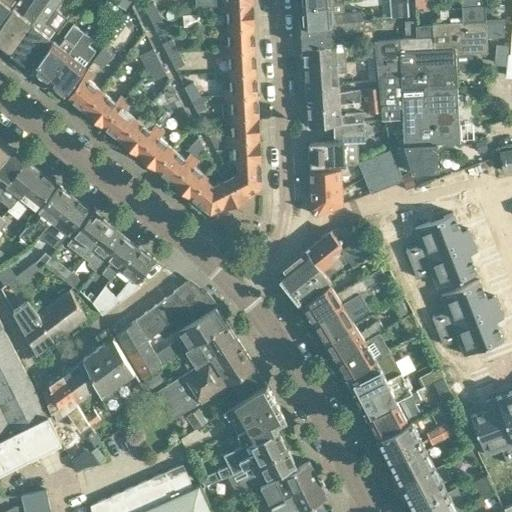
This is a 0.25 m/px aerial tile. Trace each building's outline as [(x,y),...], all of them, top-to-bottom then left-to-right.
[(0,43),(9,51),(47,0),(32,0),(23,15),(15,9),(0,27),(0,43)] [(0,0),(0,20),(11,5),(10,5),(14,0),(0,0)] [(61,0),(47,0),(9,51),(28,66),(51,37),(50,36),(56,28),(47,22),(61,0)] [(399,37),(376,39),(377,60),(379,78),(380,86),(381,100),(382,110),(383,119),(385,119),(403,118),(404,143),(404,144),(436,142),(460,141),(456,67),(474,66),(473,52),(487,51),(486,35),(502,34),(501,18),(485,19),(485,7),(486,7),(485,0),(461,0),(461,5),(462,20),(450,21),(432,22),(432,24),(416,25),(417,36),(406,36),(399,37)] [(389,0),(391,17),(407,16),(408,16),(406,0),(389,0)] [(155,1),(145,6),(144,6),(148,14),(159,8),(155,1)] [(344,1),(300,5),(301,25),(360,21),(360,20),(363,19),(362,10),(344,11),(344,1)] [(254,26),(253,4),(219,5),(219,10),(226,9),(227,27),(254,26)] [(169,30),(159,8),(148,14),(157,30),(169,30)] [(417,36),(416,19),(405,20),(406,36),(417,36)] [(361,30),(360,21),(301,25),(303,46),(336,43),(336,42),(343,42),(342,31),(361,30)] [(47,80),(83,31),(74,24),(60,44),(54,40),(32,68),(47,80)] [(255,48),(254,26),(227,27),(228,44),(220,44),(220,50),(255,48)] [(64,94),(85,64),(78,59),(93,39),(83,31),(47,80),(64,94)] [(181,52),(173,36),(163,42),(171,57),(181,52)] [(377,60),(376,39),(366,40),(368,61),(377,60)] [(337,51),(336,43),(303,46),(304,66),(347,63),(346,50),(337,51)] [(153,46),(152,46),(138,53),(147,71),(158,57),(153,46)] [(102,47),(93,59),(100,64),(104,67),(112,54),(103,48),(102,47)] [(255,48),(220,50),(221,56),(228,56),(229,72),(256,71),(255,48)] [(186,63),(181,52),(171,57),(176,68),(186,63)] [(167,73),(158,57),(147,71),(152,81),(167,73)] [(379,78),(377,60),(368,61),(370,79),(379,78)] [(347,71),(347,63),(304,66),(305,84),(339,82),(338,72),(347,71)] [(86,112),(102,90),(88,78),(94,72),(88,68),(67,97),(86,112)] [(257,93),(256,71),(229,72),(230,89),(222,89),(223,95),(257,93)] [(194,79),(185,84),(184,85),(191,98),(201,93),(194,79)] [(182,104),(170,81),(162,89),(172,109),(182,104)] [(340,91),(339,82),(305,84),(307,107),(341,105),(341,103),(361,100),(360,88),(340,91)] [(381,100),(380,86),(367,87),(368,95),(364,96),(364,100),(369,99),(369,101),(381,100)] [(103,126),(125,98),(121,94),(116,101),(102,90),(86,112),(103,126)] [(208,106),(201,93),(191,98),(198,112),(208,106)] [(258,116),(257,93),(223,95),(223,101),(230,100),(231,117),(258,116)] [(120,140),(138,118),(124,107),(130,101),(125,98),(103,126),(120,140)] [(382,110),(381,100),(369,101),(370,112),(382,110)] [(182,104),(172,109),(177,118),(179,121),(189,116),(182,104)] [(341,114),(341,105),(307,107),(308,126),(334,124),(365,122),(365,121),(364,112),(341,114)] [(260,138),(258,116),(231,117),(232,134),(225,134),(224,130),(207,130),(212,141),(260,138)] [(138,154),(161,126),(156,123),(151,129),(138,118),(120,140),(138,154)] [(356,164),(356,140),(365,139),(365,122),(334,124),(335,141),(309,142),(309,147),(308,147),(308,162),(310,162),(310,166),(356,164)] [(155,168),(172,147),(160,136),(165,130),(161,126),(138,154),(155,168)] [(174,183),(204,146),(198,135),(187,149),(191,152),(185,158),(172,147),(155,168),(174,183)] [(0,163),(12,148),(0,138),(0,163)] [(261,161),(260,138),(212,141),(220,156),(226,153),(225,145),(233,145),(234,162),(237,162),(261,161)] [(437,170),(436,142),(404,144),(412,171),(437,170)] [(206,164),(211,160),(204,146),(174,183),(191,197),(207,178),(209,175),(194,165),(200,159),(206,164)] [(0,191),(8,181),(26,158),(12,148),(0,163),(0,191)] [(401,177),(389,149),(364,159),(371,175),(377,190),(402,179),(401,177)] [(511,149),(500,151),(504,170),(511,168),(511,149)] [(8,181),(0,191),(0,198),(12,208),(21,196),(41,170),(26,158),(8,181)] [(364,159),(358,161),(365,178),(371,175),(364,159)] [(256,190),(262,187),(261,161),(237,162),(237,171),(225,178),(238,202),(258,192),(256,190)] [(341,168),(309,170),(310,191),(342,188),(341,168)] [(12,208),(10,210),(18,217),(30,203),(36,207),(56,181),(41,170),(21,196),(12,208)] [(410,173),(401,177),(402,179),(406,189),(415,185),(410,173)] [(377,190),(371,175),(365,178),(371,192),(377,190)] [(238,202),(225,178),(214,183),(207,178),(191,197),(210,213),(217,210),(218,212),(238,202)] [(53,222),(74,195),(59,184),(39,209),(43,213),(26,235),(34,242),(40,234),(51,220),(53,222)] [(342,204),(342,188),(310,191),(310,209),(316,214),(342,204)] [(58,248),(90,208),(74,195),(53,222),(51,220),(40,234),(58,248)] [(420,243),(405,249),(411,263),(472,239),(468,228),(461,231),(453,212),(447,195),(430,198),(438,218),(414,228),(420,243)] [(84,255),(109,223),(93,210),(68,243),(84,255)] [(105,257),(123,234),(109,223),(84,255),(90,260),(88,263),(95,269),(105,257)] [(341,243),(330,230),(323,233),(280,268),(277,274),(292,293),(338,257),(332,251),(341,243)] [(119,268),(137,245),(123,234),(105,257),(111,262),(103,272),(111,278),(119,268)] [(361,237),(343,252),(353,265),(372,250),(361,237)] [(472,239),(411,263),(417,277),(431,272),(438,287),(477,272),(469,253),(477,250),(472,239)] [(135,282),(154,258),(137,245),(119,268),(131,277),(116,296),(105,285),(102,289),(103,290),(96,299),(95,298),(93,302),(102,314),(139,287),(135,282)] [(51,256),(51,255),(46,252),(37,261),(40,266),(45,262),(46,263),(51,256)] [(303,305),(331,283),(329,282),(331,279),(328,276),(347,261),(351,266),(353,265),(343,252),(338,257),(292,293),(303,305)] [(71,270),(52,255),(51,254),(51,255),(51,256),(46,263),(64,277),(71,270)] [(43,270),(40,266),(37,261),(36,260),(24,269),(32,279),(43,270)] [(0,266),(0,278),(4,285),(8,281),(14,277),(15,275),(7,263),(0,266)] [(312,322),(388,275),(387,273),(386,275),(381,267),(337,293),(331,283),(303,305),(312,322)] [(32,279),(24,269),(14,277),(21,288),(32,279)] [(81,278),(71,270),(64,277),(75,286),(81,278)] [(324,340),(354,321),(348,311),(373,296),(393,283),(388,275),(312,322),(324,340)] [(21,288),(14,277),(8,281),(16,293),(21,288)] [(447,310),(432,316),(437,330),(499,306),(494,295),(487,298),(480,279),(440,295),(447,310)] [(180,332),(212,308),(204,297),(185,282),(146,311),(160,332),(174,323),(177,328),(180,332)] [(103,290),(102,289),(94,284),(88,293),(95,298),(96,299),(103,290)] [(85,316),(70,289),(54,301),(69,328),(85,316)] [(393,299),(393,300),(403,316),(409,312),(400,295),(393,299)] [(38,312),(33,305),(28,298),(13,309),(37,353),(53,340),(38,312)] [(69,328),(54,301),(45,307),(40,299),(33,305),(38,312),(53,340),(69,328)] [(186,348),(227,322),(226,322),(216,305),(212,308),(180,332),(182,335),(170,343),(168,341),(156,350),(163,362),(186,348)] [(499,306),(437,330),(443,344),(458,339),(464,354),(503,339),(496,320),(503,317),(499,306)] [(146,311),(137,318),(149,339),(160,332),(146,311)] [(0,472),(61,442),(33,387),(4,330),(5,329),(0,318),(0,472)] [(163,362),(156,350),(149,339),(137,318),(116,334),(141,377),(163,362)] [(389,328),(388,326),(386,323),(383,325),(379,319),(361,331),(354,321),(324,340),(336,360),(389,328)] [(183,373),(237,339),(227,322),(186,348),(191,357),(185,361),(189,368),(183,372),(183,373)] [(380,333),(336,360),(346,376),(382,354),(390,349),(380,333)] [(144,388),(113,337),(98,348),(133,395),(144,388)] [(255,367),(237,339),(183,373),(155,391),(173,418),(201,400),(202,401),(255,367)] [(133,395),(98,348),(81,360),(96,388),(98,387),(111,411),(133,395)] [(358,399),(404,375),(390,349),(382,354),(346,376),(358,399)] [(96,388),(81,360),(63,374),(77,402),(96,388)] [(432,382),(444,376),(444,375),(445,375),(441,365),(420,376),(425,385),(432,382)] [(157,368),(143,376),(151,389),(164,379),(157,368)] [(266,384),(257,370),(238,382),(247,396),(266,384)] [(77,402),(63,374),(49,384),(41,386),(47,401),(56,397),(62,413),(75,433),(88,423),(83,415),(85,414),(77,402)] [(412,393),(412,392),(409,387),(412,385),(407,375),(405,376),(404,375),(358,399),(360,403),(358,407),(363,414),(366,414),(367,416),(412,393)] [(234,425),(276,402),(266,384),(247,396),(225,409),(234,425)] [(422,399),(417,390),(417,389),(412,392),(412,393),(367,416),(376,434),(407,418),(402,409),(422,399)] [(511,390),(497,396),(511,434),(511,390)] [(489,408),(470,416),(486,455),(501,449),(507,463),(511,461),(511,434),(497,396),(486,401),(489,408)] [(275,426),(276,425),(286,420),(276,402),(234,425),(241,439),(238,440),(239,441),(273,424),(275,426)] [(199,407),(186,416),(196,428),(207,421),(199,407)] [(94,408),(85,414),(83,415),(88,423),(90,422),(92,425),(101,418),(94,408)] [(384,451),(389,459),(423,442),(412,420),(378,437),(379,440),(376,442),(382,452),(384,451)] [(446,422),(427,432),(431,438),(449,429),(446,422)] [(229,465),(218,470),(222,479),(251,464),(287,446),(278,428),(276,425),(275,426),(273,424),(239,441),(241,446),(224,454),(229,465)] [(452,434),(449,429),(431,438),(433,443),(452,434)] [(94,432),(89,436),(94,446),(102,441),(95,431),(94,432)] [(435,464),(434,463),(423,442),(389,459),(400,482),(435,464)] [(295,464),(287,446),(251,464),(255,473),(229,486),(234,495),(295,464)] [(472,449),(465,453),(469,462),(476,458),(472,449)] [(319,480),(310,461),(275,478),(261,484),(268,498),(257,503),(255,503),(253,504),(251,508),(253,511),(264,511),(283,503),(281,499),(319,480)] [(413,507),(447,490),(443,481),(451,476),(444,462),(436,466),(435,464),(400,482),(413,507)] [(192,485),(183,463),(166,471),(176,492),(192,485)] [(176,492),(166,471),(149,479),(159,500),(176,492)] [(474,479),(483,497),(483,498),(496,492),(487,473),(474,479)] [(159,500),(149,479),(135,485),(146,507),(159,500)] [(327,497),(319,480),(281,499),(283,503),(264,511),(321,511),(327,510),(322,500),(327,497)] [(133,511),(213,511),(199,482),(192,485),(176,492),(159,500),(146,507),(133,511)] [(133,511),(146,507),(135,485),(122,491),(131,511),(133,511)] [(46,489),(21,495),(24,507),(48,502),(46,489)] [(458,511),(458,510),(447,490),(413,507),(415,511),(458,511)] [(131,511),(122,491),(108,497),(115,511),(131,511)] [(115,511),(108,497),(90,505),(92,511),(115,511)] [(50,511),(48,502),(24,507),(24,511),(50,511)]
